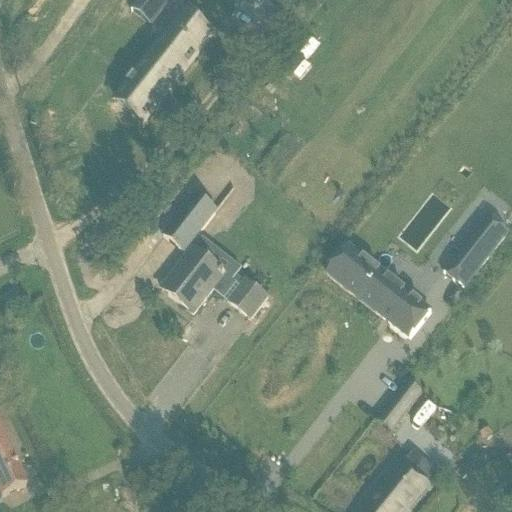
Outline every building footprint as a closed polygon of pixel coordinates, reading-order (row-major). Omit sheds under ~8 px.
[(139,0),(130,12),(132,13),(132,12),(151,27),(171,0),(139,0)] [(128,88),(116,103),(144,125),(142,127),(144,129),(159,110),(156,108),(199,53),(187,44),(188,43),(184,40),(183,41),(172,32),(135,79),(133,78),(132,79),(134,81),(129,87),(127,85),(126,87),(128,88)] [(190,205),(189,204),(163,238),(184,255),(210,221),(209,220),(190,205)] [(483,227),(438,283),(458,299),(503,243),(483,227)] [(161,292),(168,296),(193,316),(212,292),(214,293),(226,276),(194,251),(169,282),(161,292)] [(340,259),(319,285),(402,351),(423,324),(340,259)] [(226,302),(250,321),(268,299),(244,280),(226,302)] [(408,385),(392,405),(405,415),(420,395),(408,385)] [(0,433),(0,498),(25,487),(0,433)] [(411,511),(430,491),(430,490),(435,483),(423,473),(417,480),(404,468),(397,463),(359,511),(411,511)]
